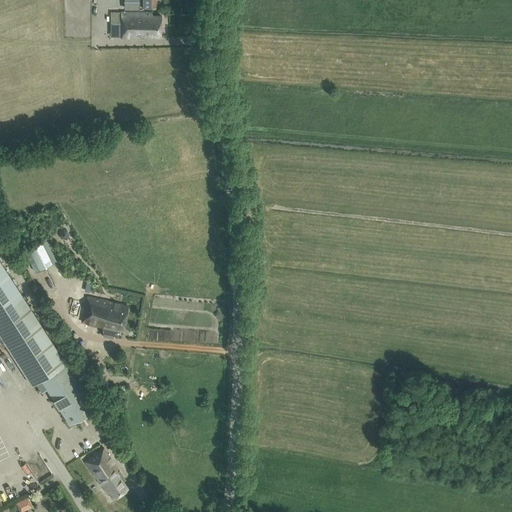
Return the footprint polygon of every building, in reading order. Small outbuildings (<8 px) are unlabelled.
[(139,1),(132,0),(125,0),(126,0),(126,9),(139,9),(139,1)] [(150,0),(143,0),(143,9),(151,8),(150,0)] [(110,22),(115,22),(120,22),(120,35),(121,35),(121,36),(161,36),(161,15),(152,15),(152,12),(110,12),(110,22)] [(88,63),(94,63),(94,73),(102,73),(103,49),(89,49),(88,63)] [(32,246),(28,248),(39,271),(47,266),(53,264),(42,241),(32,246)] [(0,336),(32,384),(40,379),(70,424),(95,407),(68,366),(0,260),(0,336)] [(114,332),(114,328),(123,330),(128,306),(87,297),(82,321),(111,327),(110,337),(114,337),(115,333),(114,332)] [(97,362),(93,355),(86,358),(89,366),(97,362)] [(34,437),(51,469),(73,457),(56,425),(34,437)] [(113,498),(128,488),(118,473),(120,472),(103,448),(84,461),(101,486),(102,485),(106,492),(108,491),(113,498)] [(15,502),(20,511),(32,506),(27,496),(15,502)]
